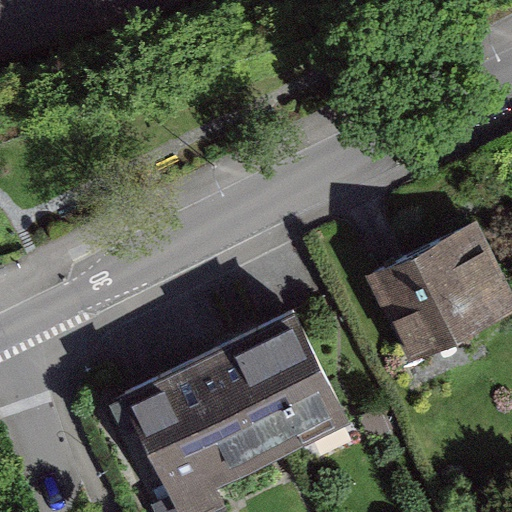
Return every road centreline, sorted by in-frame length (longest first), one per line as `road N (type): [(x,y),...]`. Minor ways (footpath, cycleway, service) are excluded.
road 1 (residential): [(511,80),(9,328)]
road 2 (residential): [(54,511),(9,328)]
